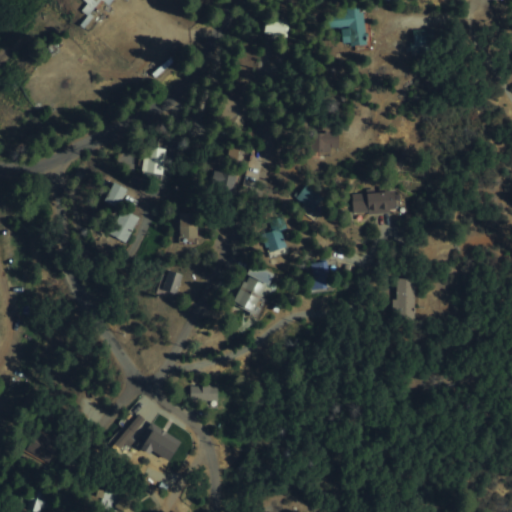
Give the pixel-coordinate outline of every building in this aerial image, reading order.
[(111,0),(84,0),(88,4),(83,8),(87,13),(104,1),(106,4),(111,0)] [(360,13),(363,44),(348,46),(347,43),(340,44),(338,29),(346,28),(346,26),(326,28),(325,15),(344,13),(343,8),(356,7),(356,13),(360,13)] [(410,30),(411,44),(434,43),(433,28),(410,30)] [(213,113),(239,128),(248,111),(222,97),(213,113)] [(164,148),(145,145),(141,172),(160,175),(164,148)] [(214,189),(235,189),(235,171),(214,171),(214,189)] [(127,188),(115,181),(105,198),(117,205),(127,188)] [(303,185),(293,200),(311,212),(321,198),(303,185)] [(397,211),(395,191),(364,193),(366,213),(397,211)] [(136,219),(121,211),(110,233),(125,241),(136,219)] [(198,238),(198,213),(180,213),(180,238),(198,238)] [(258,235),(265,256),(283,250),(276,229),(258,235)] [(309,289),(325,288),(323,261),(307,262),(309,289)] [(268,285),(273,274),(250,263),(245,273),(247,274),(244,282),(240,280),(230,302),(250,311),(263,283),(268,285)] [(174,291),(179,275),(167,270),(161,287),(160,290),(173,295),(174,291)] [(413,278),(393,278),(393,318),(413,318),(413,278)] [(192,399),(221,399),(221,385),(192,385),(192,399)] [(27,451),(48,466),(61,449),(40,434),(27,451)]
